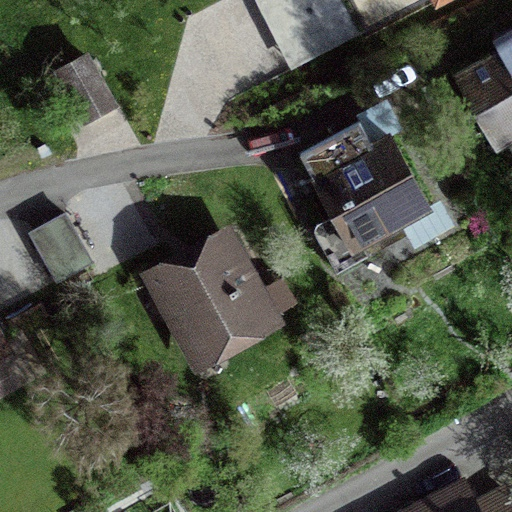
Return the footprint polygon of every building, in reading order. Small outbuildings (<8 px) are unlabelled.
[(454,62),(497,137),(511,128),(511,15),(492,27),(498,37),(454,62)] [(85,123),(110,110),(83,60),(57,73),(85,123)] [(360,110),(297,143),(331,208),(308,220),(334,271),(401,237),(392,221),(431,201),(389,119),(370,129),(360,110)] [(67,207),(28,227),(54,277),(93,257),(67,207)] [(264,280),(230,217),(140,266),(194,365),(284,317),(279,307),(299,297),(284,269),(264,280)] [(0,345),(13,339),(0,314),(0,345)] [(397,511),(511,511),(511,482),(509,476),(476,493),(463,468),(394,505),(397,511)]
